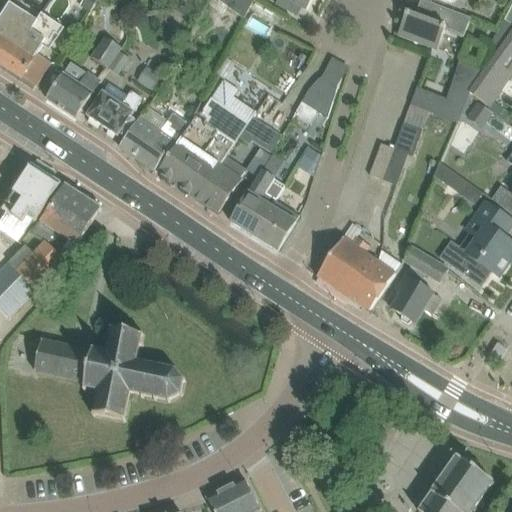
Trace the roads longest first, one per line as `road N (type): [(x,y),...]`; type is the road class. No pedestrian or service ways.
road 1 (secondary): [(276,289),(0,107)]
road 2 (residential): [(285,275),(317,205),(363,52)]
road 3 (secondary): [(511,432),(447,401),(340,330)]
road 4 (residential): [(67,511),(189,479),(249,444)]
road 5 (residential): [(249,444),(340,330)]
